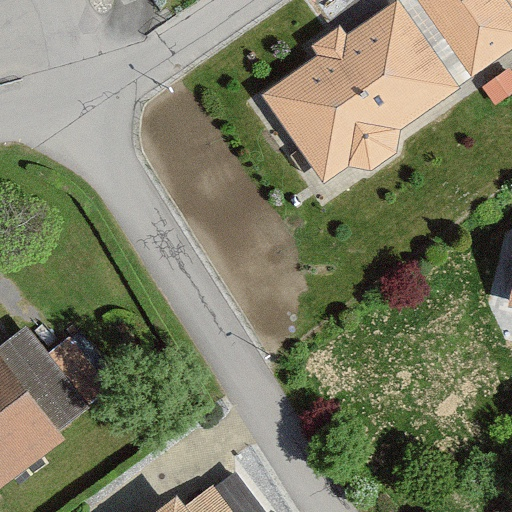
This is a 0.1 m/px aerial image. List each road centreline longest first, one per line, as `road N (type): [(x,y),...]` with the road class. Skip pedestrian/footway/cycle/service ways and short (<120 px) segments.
road 1 (residential): [(65,90),(332,511)]
road 2 (residential): [(65,90),(211,28),(245,0)]
